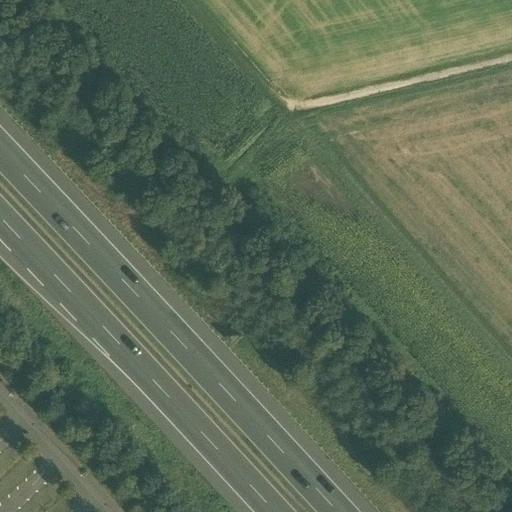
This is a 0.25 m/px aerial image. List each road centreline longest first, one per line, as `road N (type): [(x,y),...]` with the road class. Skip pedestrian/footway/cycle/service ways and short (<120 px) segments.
road 1 (motorway): [(343,511),(0,144)]
road 2 (motorway): [(0,221),(263,511)]
